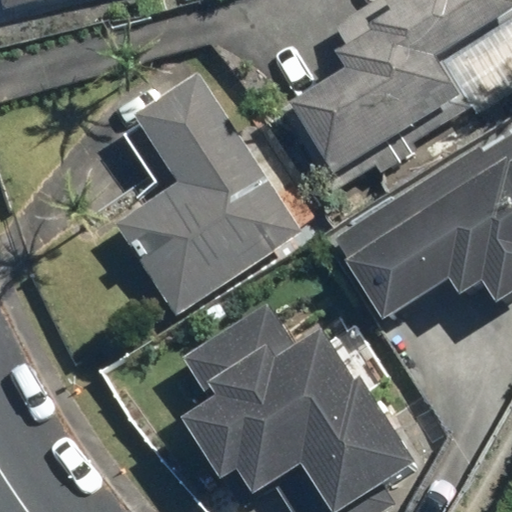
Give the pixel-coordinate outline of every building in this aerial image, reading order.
[(7,0),(10,14),(81,0),(7,0)] [(511,0),(397,0),(339,34),(363,76),(303,111),(347,188),(475,114),(451,72),(511,37),(511,0)] [(188,194),(127,238),(195,330),(315,242),(203,91),(144,134),(188,194)] [(507,314),(511,310),(511,152),(344,247),(391,329),(457,292),(464,305),(493,289),(507,314)] [(279,493),(291,511),(389,511),(412,497),(406,487),(424,475),(336,344),(304,365),(276,323),(196,376),(220,411),(186,434),(226,494),(248,480),(263,503),(279,493)]
